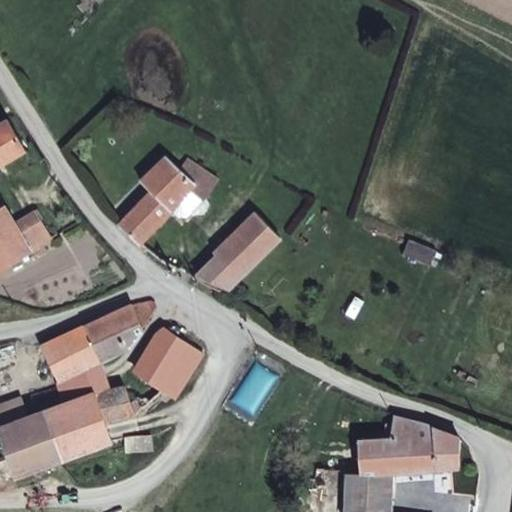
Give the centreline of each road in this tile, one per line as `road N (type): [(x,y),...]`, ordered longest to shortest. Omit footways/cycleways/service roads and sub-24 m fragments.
road 1 (unclassified): [(0,68),(86,202),(161,280),(321,369),(511,446)]
road 2 (unknown): [(224,315),(167,433),(121,474),(0,493)]
road 3 (track): [(161,280),(0,339)]
